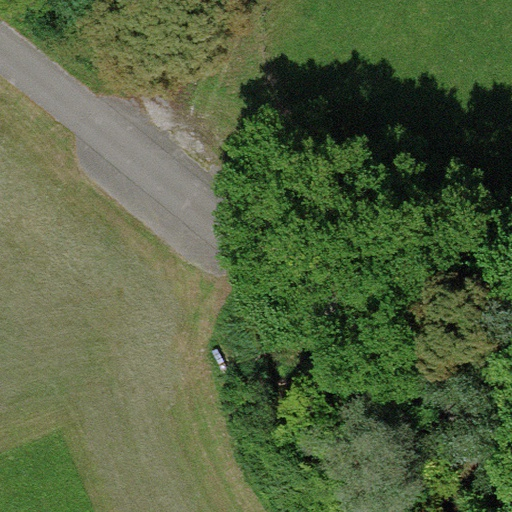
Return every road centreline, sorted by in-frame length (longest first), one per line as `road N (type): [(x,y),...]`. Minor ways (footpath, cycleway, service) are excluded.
road 1 (unclassified): [(0,57),(511,481)]
road 2 (track): [(205,0),(105,144)]
